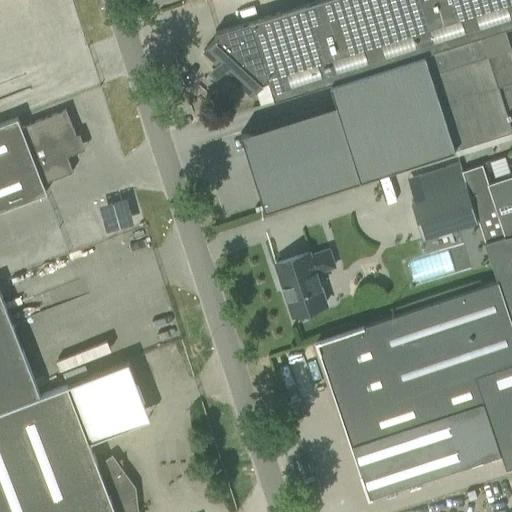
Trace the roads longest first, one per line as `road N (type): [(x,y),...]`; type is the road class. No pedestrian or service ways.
road 1 (unclassified): [(280,511),(114,0)]
road 2 (unknown): [(171,174),(218,158),(269,117),(323,110),(365,124),(385,144),(395,187)]
